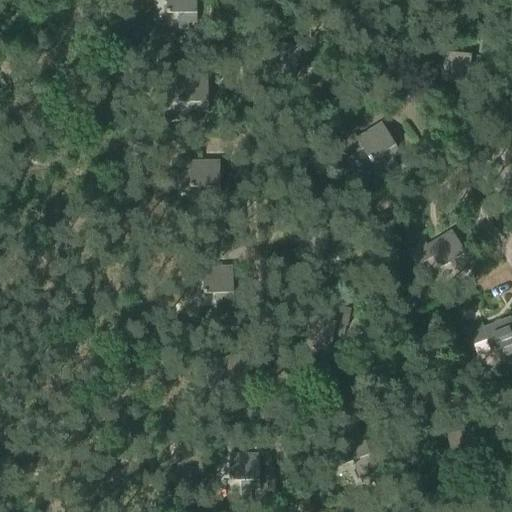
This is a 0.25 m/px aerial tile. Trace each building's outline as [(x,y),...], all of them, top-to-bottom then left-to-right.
[(196,22),(195,0),(165,0),(166,13),(178,13),(178,22),(196,22)] [(306,66),(310,48),(276,40),(269,69),(295,75),(297,64),(306,66)] [(481,71),(483,54),(447,50),(444,80),(470,83),(471,70),(481,71)] [(208,109),(208,74),(178,75),(178,101),(190,101),(190,110),(208,109)] [(384,160),(400,151),(382,121),(356,137),(370,159),(380,153),(384,160)] [(220,194),(219,159),(190,160),(190,186),(202,186),(202,195),(220,194)] [(334,251),(338,233),(304,226),(298,255),(323,260),(325,249),(334,251)] [(457,270),(473,261),(454,231),(429,247),(443,269),(452,263),(457,270)] [(234,300),(232,265),(202,266),(204,292),(215,292),(216,301),(234,300)] [(344,343),(347,325),(310,317),(304,347),(333,352),(335,341),(344,343)] [(511,355),(511,317),(486,328),(496,352),(506,348),(510,356),(511,355)] [(250,391),(246,356),(216,360),(219,385),(231,384),(232,393),(250,391)] [(485,462),(476,428),(447,436),(454,461),(465,458),(467,467),(485,462)] [(373,463),(361,430),(333,441),(342,465),(353,461),(356,470),(373,463)] [(260,490),(259,455),(230,456),(230,481),(242,481),(242,490),(260,490)]
